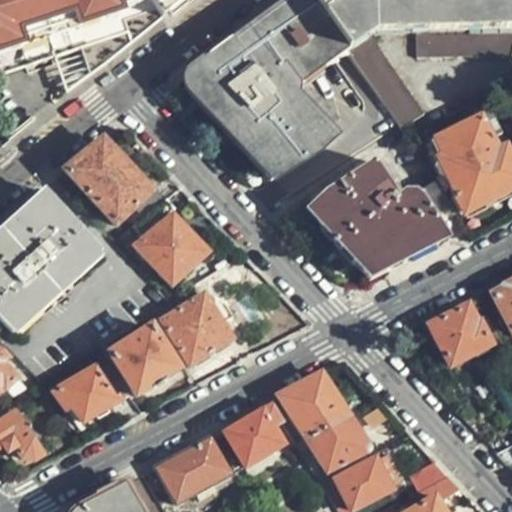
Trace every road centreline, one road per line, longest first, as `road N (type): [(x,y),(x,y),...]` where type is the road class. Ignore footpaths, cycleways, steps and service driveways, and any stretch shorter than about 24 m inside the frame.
road 1 (residential): [(8,508),(348,334)]
road 2 (residential): [(123,84),(348,334)]
road 3 (residential): [(348,334),(507,511)]
road 4 (residential): [(348,334),(511,247)]
road 5 (residential): [(0,187),(123,84)]
road 6 (residential): [(123,84),(223,0)]
